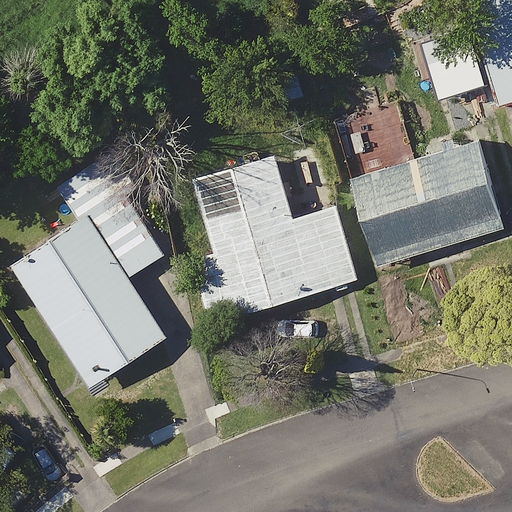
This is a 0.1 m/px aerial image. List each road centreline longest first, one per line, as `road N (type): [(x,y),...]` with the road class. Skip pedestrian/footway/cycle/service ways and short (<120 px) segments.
road 1 (residential): [(329,445),(511,385)]
road 2 (residential): [(171,511),(329,445)]
